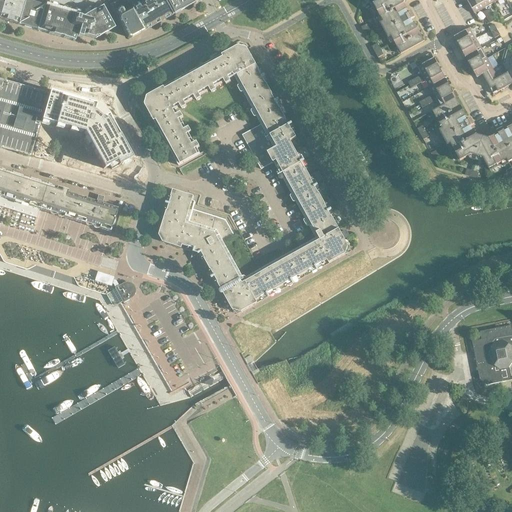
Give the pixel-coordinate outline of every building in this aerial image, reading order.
[(24,0),(5,0),(1,17),(0,19),(16,24),(18,25),(24,0)] [(24,0),(18,25),(37,30),(45,0),(24,0)] [(45,0),(37,30),(48,33),(59,37),(59,36),(63,38),(74,41),(76,33),(78,34),(77,36),(81,38),(82,35),(94,38),(95,38),(98,37),(107,32),(107,31),(114,28),(102,6),(93,11),(88,3),(93,0),(45,0)] [(115,0),(115,1),(109,5),(112,10),(115,11),(118,17),(117,20),(128,40),(197,2),(196,0),(115,0)] [(405,0),(381,0),(374,5),(383,22),(380,24),(388,39),(392,37),(401,55),(425,41),(414,23),(411,25),(409,21),(415,18),(412,12),(410,13),(404,5),(404,4),(405,0)] [(485,9),(479,0),(466,0),(474,14),(485,9)] [(495,3),(492,0),(479,0),(485,9),(495,3)] [(484,13),(487,18),(492,15),(489,10),(484,13)] [(495,20),(492,15),(487,18),(490,24),(495,20)] [(494,24),(488,27),(491,33),(497,30),(494,24)] [(367,25),(361,28),(364,33),(370,30),(367,25)] [(476,38),(470,28),(454,37),(460,47),(476,38)] [(500,35),(497,30),(491,33),(495,39),(500,35)] [(482,49),(476,38),(460,47),(465,58),(482,49)] [(377,44),(372,47),(375,52),(380,50),(377,44)] [(238,47),(223,55),(215,59),(214,56),(213,56),(215,59),(201,67),(199,64),(200,68),(186,76),(184,72),(185,76),(171,84),(169,80),(169,81),(171,84),(164,88),(162,84),(144,94),(142,100),(144,104),(145,103),(144,103),(142,100),(144,95),(162,85),(163,88),(148,97),(149,97),(150,98),(148,105),(146,106),(146,105),(145,106),(158,128),(155,130),(155,131),(158,129),(166,143),(163,145),(166,143),(174,158),(171,160),(174,158),(179,166),(188,161),(200,154),(197,149),(200,147),(197,142),(195,143),(193,139),(192,140),(189,134),(192,132),(189,128),(186,129),(181,119),(183,118),(181,113),(178,114),(175,109),(180,107),(182,109),(187,107),(185,104),(193,100),(194,101),(196,99),(197,101),(201,99),(200,96),(210,90),(212,93),(216,90),(215,89),(217,87),(225,82),(226,85),(231,82),(230,79),(235,77),(239,86),(238,86),(237,88),(239,91),(240,93),(242,93),(243,93),(248,101),(253,110),(252,110),(251,112),(252,114),(254,118),(256,117),(259,121),(261,125),(242,135),(261,170),(270,165),(274,163),(279,171),(277,172),(277,173),(280,178),(281,178),(282,178),(292,195),(291,196),(290,197),(293,202),(294,203),(296,202),(305,219),(304,220),(304,221),(307,227),(308,227),(309,226),(316,239),(256,272),(246,278),(246,277),(245,277),(244,276),(243,276),(243,277),(242,277),(222,241),(234,235),(226,220),(190,209),(194,197),(173,191),(171,197),(172,197),(170,204),(166,203),(166,204),(169,205),(167,212),(167,211),(159,235),(160,235),(160,234),(162,235),(165,241),(165,242),(164,242),(164,243),(182,249),(182,246),(188,248),(188,247),(194,249),(193,252),(194,253),(192,257),(198,254),(198,255),(202,253),(205,259),(204,259),(208,265),(210,270),(211,270),(214,275),(211,277),(212,279),(215,277),(218,283),(221,289),(220,289),(220,290),(219,291),(219,292),(220,293),(220,294),(221,294),(222,294),(223,294),(224,294),(221,296),(220,297),(220,298),(220,299),(220,300),(225,309),(226,310),(227,310),(228,310),(229,310),(232,308),(232,310),(233,309),(232,308),(234,308),(241,310),(242,311),(241,312),(257,303),(256,301),(261,298),(261,297),(267,294),(268,297),(270,297),(268,293),(274,290),(274,291),(286,284),(285,284),(298,277),(310,271),(309,271),(315,267),(317,271),(318,270),(317,267),(322,263),(323,264),(328,261),(329,264),(345,255),(345,254),(344,254),(344,253),(346,246),(347,245),(347,246),(348,246),(344,239),(348,237),(346,233),(347,233),(346,232),(345,233),(342,234),(332,217),(332,218),(329,212),(332,210),(331,209),(328,210),(325,205),(325,204),(325,203),(319,193),(318,193),(315,188),(318,186),(318,184),(314,186),(311,180),(312,180),(306,169),(305,169),(302,163),(305,162),(304,160),(301,162),(298,156),(294,147),(299,144),(296,139),(297,138),(293,132),(286,119),(280,108),(279,108),(276,102),(279,101),(279,99),(275,101),(272,95),(273,95),(270,89),(266,83),(266,84),(263,78),(266,76),(265,75),(262,77),(259,71),(259,70),(247,49),(247,50),(246,51),(239,49),(238,48),(239,47),(238,47)] [(487,59),(482,49),(465,58),(471,68),(487,59)] [(383,55),(380,50),(375,52),(378,58),(383,55)] [(440,69),(434,59),(418,68),(423,78),(440,69)] [(493,69),(487,59),(471,68),(477,78),(482,75),(493,69)] [(445,78),(440,69),(423,78),(429,88),(445,78)] [(498,79),(493,69),(482,75),(493,94),(511,84),(511,81),(508,73),(498,79)] [(451,88),(445,78),(429,88),(434,97),(451,88)] [(0,80),(0,147),(30,156),(38,130),(41,120),(48,94),(22,86),(4,81),(0,80)] [(456,98),(451,88),(434,97),(440,107),(456,98)] [(49,92),(41,121),(83,133),(103,169),(109,166),(111,170),(131,159),(107,116),(102,119),(93,112),(95,105),(49,92)] [(430,97),(425,100),(428,105),(434,102),(430,97)] [(466,117),(456,98),(440,107),(432,111),(442,129),(439,130),(447,145),(450,144),(460,161),(471,156),(477,157),(483,137),(477,136),(476,135),(471,126),(474,125),(471,119),(465,122),(463,119),(466,117)] [(428,105),(425,100),(419,103),(422,108),(428,105)] [(422,126),(417,129),(420,135),(426,131),(422,126)] [(511,126),(507,129),(509,132),(506,134),(502,128),(497,131),(498,134),(489,139),(483,137),(477,157),(483,159),(489,170),(507,160),(508,163),(511,162),(511,161),(511,126)] [(429,137),(426,131),(420,135),(423,140),(429,137)] [(439,157),(436,151),(431,154),(434,159),(439,157)] [(0,206),(36,218),(39,210),(49,213),(50,211),(56,213),(55,215),(57,215),(57,213),(64,215),(63,217),(68,219),(84,224),(85,222),(92,224),(91,226),(92,227),(93,224),(99,226),(98,229),(110,232),(114,219),(117,209),(101,204),(103,198),(98,196),(96,203),(76,196),(66,193),(67,192),(21,177),(0,170),(0,206)] [(99,273),(96,281),(111,286),(112,284),(115,285),(117,289),(116,289),(115,290),(114,290),(112,291),(110,292),(108,294),(110,297),(110,298),(113,303),(115,306),(118,305),(120,304),(122,303),(124,305),(130,302),(128,299),(132,297),(134,296),(135,293),(135,290),(134,287),(133,285),(130,284),(127,284),(124,285),(120,287),(117,281),(113,280),(114,278),(99,273)] [(511,327),(511,325),(480,332),(481,340),(472,342),(475,356),(477,356),(478,361),(476,361),(479,379),(488,385),(502,382),(506,381),(506,379),(510,378),(511,380),(509,368),(511,363),(511,327)]
